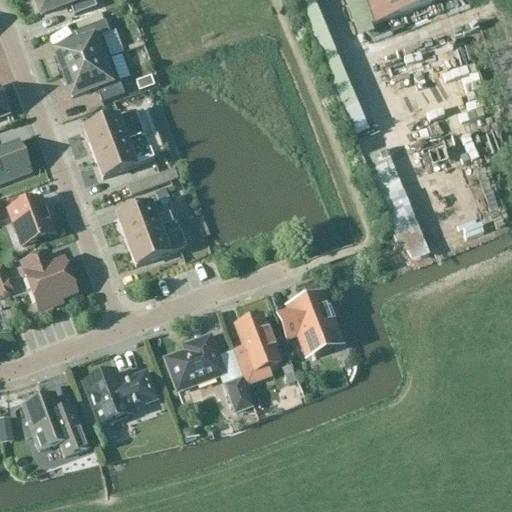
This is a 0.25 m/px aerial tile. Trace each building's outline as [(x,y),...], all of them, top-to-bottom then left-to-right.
[(74,19),(96,10),(91,0),(85,0),(78,3),(76,0),(33,0),(41,18),(69,8),(74,19)] [(360,0),(372,30),(453,0),(360,0)] [(63,79),(110,61),(102,39),(109,36),(105,24),(74,36),(79,47),(55,56),(63,79)] [(101,107),(124,98),(110,61),(63,79),(71,101),(96,92),(101,105),(100,106),(101,107)] [(430,217),(387,76),(367,82),(410,223),(430,217)] [(136,86),(139,95),(154,89),(151,80),(136,86)] [(119,149),(144,139),(135,115),(110,124),(119,149)] [(93,158),(119,149),(110,124),(84,134),(93,158)] [(128,173),(154,164),(144,139),(119,149),(128,173)] [(0,187),(29,176),(18,145),(0,151),(0,187)] [(103,183),(128,173),(119,149),(93,158),(103,183)] [(131,200),(177,183),(174,173),(127,190),(131,200)] [(154,197),(158,206),(168,203),(165,193),(154,197)] [(22,250),(53,238),(40,202),(9,214),(22,250)] [(152,237),(177,227),(168,203),(143,212),(152,237)] [(126,246),(152,237),(143,212),(117,222),(126,246)] [(161,261),(187,251),(177,227),(152,237),(161,261)] [(135,271),(161,261),(152,237),(126,246),(135,271)] [(37,311),(75,297),(63,265),(48,270),(44,258),(21,267),(37,311)] [(0,301),(12,297),(2,269),(0,269),(0,301)] [(290,350),(301,345),(305,356),(338,344),(322,298),(318,300),(316,296),(303,301),(305,305),(288,311),(289,315),(278,320),(290,350)] [(243,351),(232,355),(246,391),(258,386),(254,375),(279,366),(273,351),(277,350),(271,333),(267,334),(262,321),(235,331),(243,351)] [(177,395),(223,378),(209,341),(189,348),(191,354),(165,364),(177,395)] [(83,389),(98,431),(129,420),(127,415),(154,405),(144,379),(118,390),(113,377),(83,389)] [(235,416),(250,411),(240,385),(225,390),(235,416)] [(57,450),(62,463),(87,454),(71,412),(58,416),(52,401),(12,416),(21,413),(37,457),(57,450)] [(8,424),(0,424),(0,432),(9,431),(8,424)] [(185,449),(196,445),(193,437),(188,435),(181,438),(185,449)]
